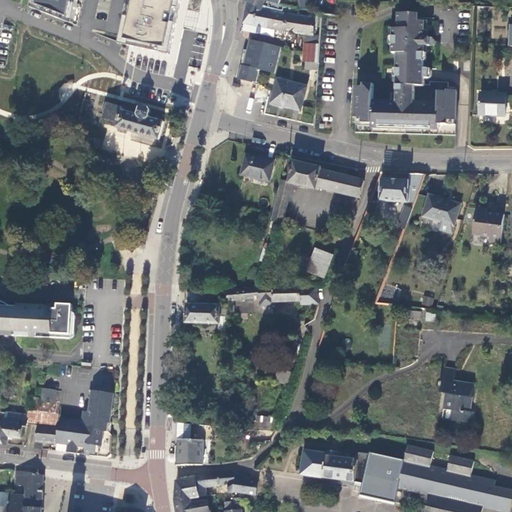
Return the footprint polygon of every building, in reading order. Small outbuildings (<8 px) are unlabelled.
[(83,0),(32,0),(31,8),(77,26),(83,0)] [(181,0),(129,0),(120,44),(171,54),(181,0)] [(249,0),(247,5),(262,9),(264,2),(269,3),(278,4),(279,0),(249,0)] [(262,9),(247,5),(244,22),(242,31),(275,37),(276,30),(306,35),(316,37),(317,33),(314,33),(315,20),(298,16),(294,16),(295,13),(290,12),(291,7),(278,4),(269,3),(267,10),(262,9)] [(325,4),(324,15),(340,17),(340,16),(340,5),(325,4)] [(426,37),(426,20),(417,19),(399,19),(399,28),(394,28),(393,52),(397,53),(396,84),(397,84),(397,103),(372,102),(372,99),(374,99),(374,84),(365,83),(365,86),(357,86),(356,116),(437,120),(437,118),(441,118),(441,117),(447,117),(447,111),(449,113),(450,113),(452,112),(452,115),(456,115),(457,90),(449,89),(449,91),(442,91),(441,101),(443,101),(443,104),(416,103),(417,85),(426,85),(426,78),(430,78),(431,69),(427,69),(427,46),(433,46),(437,42),(432,37),(426,37)] [(306,35),(305,45),(319,46),(320,38),(316,37),(306,35)] [(238,79),(256,84),(259,71),(275,74),(280,50),(280,48),(249,41),(246,57),(248,58),(248,59),(249,59),(251,61),(250,67),(241,65),(238,79)] [(305,45),(304,53),(318,55),(319,46),(305,45)] [(303,63),(306,63),(318,64),(318,55),(304,53),(303,63)] [(305,70),(318,71),(318,64),(306,63),(305,70)] [(306,88),(278,81),(272,104),(282,107),(283,102),(300,107),(306,88)] [(506,94),(495,94),(481,93),(480,117),(505,117),(506,94)] [(299,112),(300,107),(283,102),(282,107),(299,112)] [(101,124),(159,140),(164,123),(148,118),(150,112),(149,109),(143,108),(140,108),(138,116),(122,111),(123,108),(107,104),(101,124)] [(456,121),(456,115),(452,115),(452,112),(450,113),(449,113),(447,111),(447,117),(441,117),(441,118),(437,118),(437,120),(456,121)] [(263,160),(246,157),(241,175),(269,182),(274,162),(264,159),(263,160)] [(316,187),(359,197),(363,181),(320,170),(321,168),(293,161),(288,182),(288,183),(293,184),(315,189),(316,187)] [(381,202),(415,203),(426,175),(409,174),(409,181),(383,181),(382,191),(382,196),(381,202)] [(288,182),(282,180),(280,185),(271,222),(279,224),(283,225),(293,184),(288,183),(288,182)] [(429,196),(423,218),(454,227),(460,205),(429,196)] [(402,223),(400,229),(405,230),(411,214),(413,210),(405,207),(399,222),(402,223)] [(476,209),(473,235),(490,238),(490,243),(500,245),(504,216),(487,213),(487,210),(476,209)] [(260,261),(268,264),(279,224),(271,222),(260,261)] [(294,256),(301,231),(285,227),(278,251),(294,256)] [(328,229),(326,235),(337,238),(339,232),(328,229)] [(324,279),(333,255),(317,249),(308,273),(324,279)] [(236,285),(226,286),(226,289),(227,301),(231,301),(259,299),(260,306),(273,306),(273,303),(301,301),(301,305),(318,304),(316,287),(299,288),(299,286),(272,286),(236,290),(236,285)] [(438,290),(432,288),(430,295),(437,297),(438,290)] [(227,316),(228,306),(209,305),(209,292),(184,291),(184,305),(186,305),(186,324),(220,325),(221,316),(227,316)] [(422,304),(432,306),(434,297),(424,295),(422,304)] [(0,330),(15,331),(71,334),(72,312),(72,303),(58,303),(58,308),(12,305),(8,302),(4,300),(0,298),(0,330)] [(422,313),(404,311),(403,318),(421,319),(422,313)] [(293,373),(286,371),(279,368),(274,381),(289,386),(293,373)] [(455,369),(443,368),(441,382),(440,381),(439,385),(441,386),(440,392),(446,394),(444,409),(452,410),(451,420),(471,423),(473,413),(470,412),(473,384),(454,380),(455,369)] [(56,401),(57,391),(43,388),(42,399),(56,401)] [(107,459),(111,456),(112,438),(108,432),(109,424),(110,425),(114,394),(92,391),(89,412),(84,412),(83,423),(60,420),(59,428),(57,445),(56,452),(107,459)] [(27,424),(37,425),(55,427),(59,415),(60,402),(56,401),(42,399),(32,397),(28,416),(27,424)] [(28,416),(1,413),(0,420),(0,444),(8,445),(9,438),(21,439),(23,427),(27,428),(27,424),(28,416)] [(274,423),(246,421),(246,428),(274,429),(274,423)] [(211,442),(211,427),(178,424),(176,466),(203,466),(203,442),(211,442)] [(59,428),(55,427),(37,425),(34,449),(42,450),(43,443),(57,445),(59,428)] [(342,446),(342,437),(329,436),(328,445),(342,446)] [(367,466),(357,464),(355,483),(362,484),(360,494),(395,502),(398,487),(399,483),(421,488),(420,493),(429,495),(425,511),(482,511),(483,508),(488,509),(489,504),(511,509),(511,504),(511,490),(495,486),(495,481),(471,476),(474,461),(451,456),(448,470),(431,466),(434,452),(408,446),(404,460),(370,453),(367,466)] [(355,483),(357,464),(358,460),(326,456),(326,454),(305,451),(301,475),(355,483)] [(21,494),(9,493),(8,508),(23,508),(23,507),(42,508),(42,492),(43,475),(15,471),(15,485),(22,485),(25,486),(24,495),(21,494)] [(228,485),(229,494),(235,493),(236,493),(256,496),(258,482),(248,480),(248,477),(240,473),(235,473),(204,476),(206,488),(217,487),(217,486),(228,485)] [(206,492),(206,488),(204,476),(196,478),(199,499),(200,499),(207,497),(206,492)] [(199,499),(196,478),(175,482),(175,501),(188,499),(189,500),(191,500),(199,499)] [(353,493),(360,494),(362,484),(355,483),(353,493)] [(398,487),(420,493),(421,488),(399,483),(398,487)] [(2,493),(0,507),(8,508),(9,493),(2,493)] [(222,501),(220,511),(230,511),(231,511),(233,511),(234,504),(234,499),(223,500),(222,498),(218,498),(219,500),(219,501),(222,501)] [(192,504),(191,500),(189,500),(188,499),(175,501),(176,511),(209,511),(208,502),(201,503),(192,504)] [(240,511),(240,503),(234,504),(233,511),(231,511),(230,511),(240,511)]
